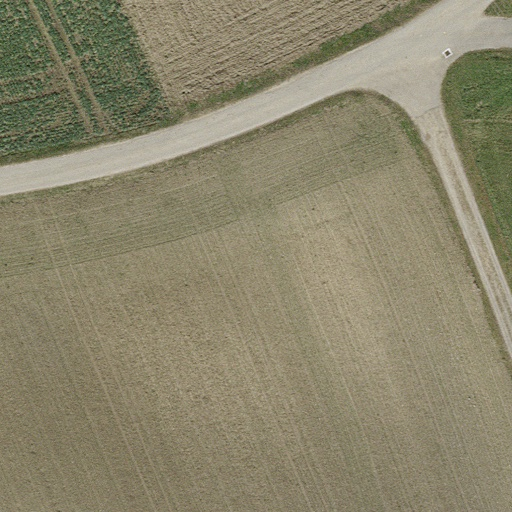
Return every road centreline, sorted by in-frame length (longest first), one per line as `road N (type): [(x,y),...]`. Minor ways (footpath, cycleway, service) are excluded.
road 1 (track): [(0,182),(221,126),(421,31)]
road 2 (track): [(399,43),(511,324)]
